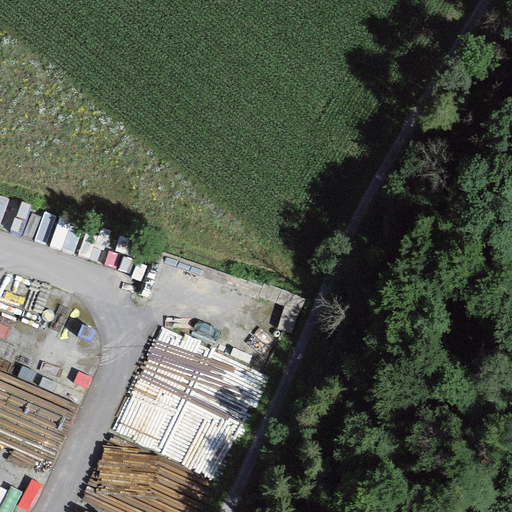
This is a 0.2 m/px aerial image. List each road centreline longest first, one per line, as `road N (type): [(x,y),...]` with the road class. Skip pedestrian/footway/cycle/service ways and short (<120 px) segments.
road 1 (track): [(479,0),(349,219),(219,511)]
road 2 (unknown): [(0,314),(40,370),(54,409),(65,480),(56,511)]
